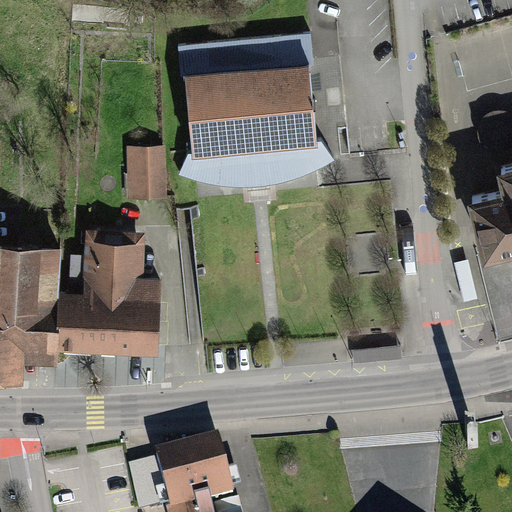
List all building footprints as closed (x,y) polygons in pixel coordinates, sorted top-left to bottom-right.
[(302,39),(185,46),(191,143),(308,135),(302,39)] [(162,146),(125,147),(126,197),(164,196),(162,146)] [(505,191),(475,198),(489,257),(511,251),(511,165),(499,169),(505,191)] [(50,341),(153,344),(155,273),(136,272),(137,229),(81,227),(79,288),(50,287),(51,240),(0,238),(0,375),(16,376),(17,353),(49,354),(50,341)] [(210,440),(150,455),(163,510),(224,495),(210,440)]
